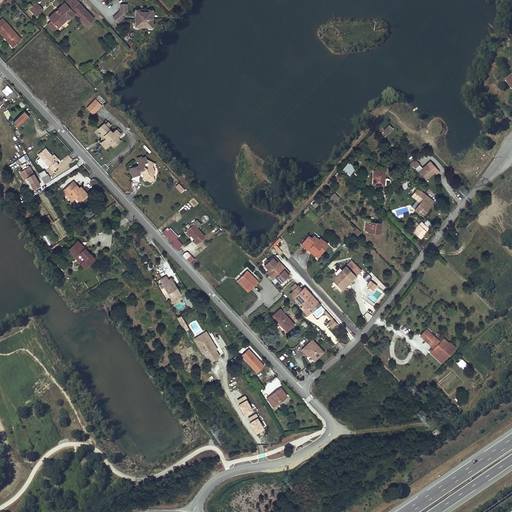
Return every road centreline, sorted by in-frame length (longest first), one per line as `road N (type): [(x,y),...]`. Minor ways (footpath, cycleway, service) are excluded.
road 1 (unclassified): [(0,66),(299,389)]
road 2 (residential): [(511,145),(372,320),(299,389)]
road 3 (unclassified): [(299,389),(329,423),(325,437),(292,456),(221,475),(192,511)]
road 4 (motorway): [(511,441),(407,511)]
